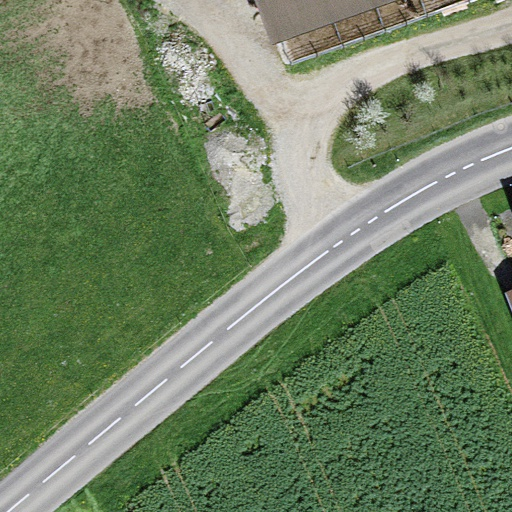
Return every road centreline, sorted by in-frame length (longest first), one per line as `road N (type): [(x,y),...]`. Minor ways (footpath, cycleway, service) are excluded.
road 1 (tertiary): [(4,511),(333,242),(428,184),(511,146)]
road 2 (track): [(182,0),(299,112),(300,163),(333,242)]
